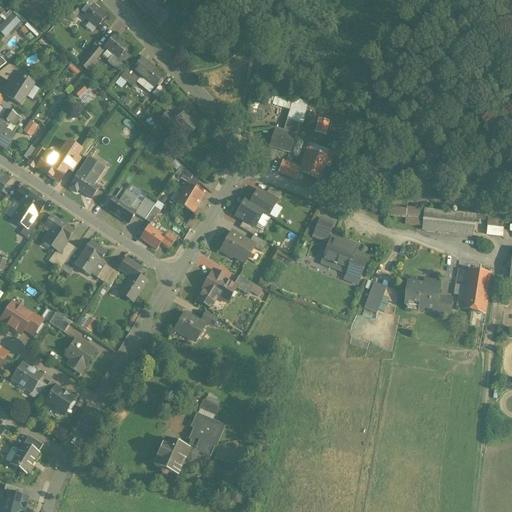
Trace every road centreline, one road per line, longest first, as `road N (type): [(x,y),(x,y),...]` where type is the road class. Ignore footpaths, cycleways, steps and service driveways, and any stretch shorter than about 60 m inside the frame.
road 1 (residential): [(511,213),(455,202),(334,204),(236,166)]
road 2 (residential): [(236,166),(236,127),(112,0)]
road 3 (residential): [(175,276),(0,160)]
road 4 (residential): [(99,403),(175,276)]
road 5 (residential): [(175,276),(236,166)]
road 6 (residential): [(50,511),(99,403)]
